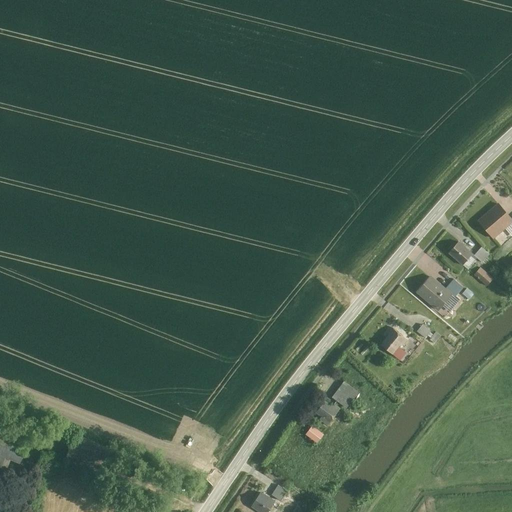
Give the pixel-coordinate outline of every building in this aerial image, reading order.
[(511,223),(511,214),(500,201),(480,220),(496,238),(511,223)] [(476,252),(461,240),(452,252),(467,264),(476,252)] [(485,261),(492,253),(483,246),(476,254),(485,261)] [(340,263),(347,269),(357,256),(350,250),(340,263)] [(483,266),(476,274),(489,285),(496,277),(483,266)] [(454,293),(432,274),(418,291),(440,309),(454,293)] [(425,323),(419,330),(428,337),(434,330),(425,323)] [(410,338),(393,325),(388,332),(391,333),(383,344),(394,352),(401,343),(404,346),(410,338)] [(437,342),(443,334),(437,330),(432,338),(437,342)] [(358,391),(345,381),(333,398),(337,401),(344,406),(346,407),(358,391)] [(330,425),(344,406),(337,401),(335,405),(327,399),(318,412),(324,416),(322,419),(330,425)] [(6,454),(24,461),(33,439),(7,429),(14,412),(0,406),(0,464),(2,465),(6,454)] [(320,442),(327,432),(314,423),(308,433),(320,442)] [(279,483),(274,495),(284,499),(289,488),(279,483)] [(271,511),(279,500),(264,491),(254,506),(263,511),(271,511)]
